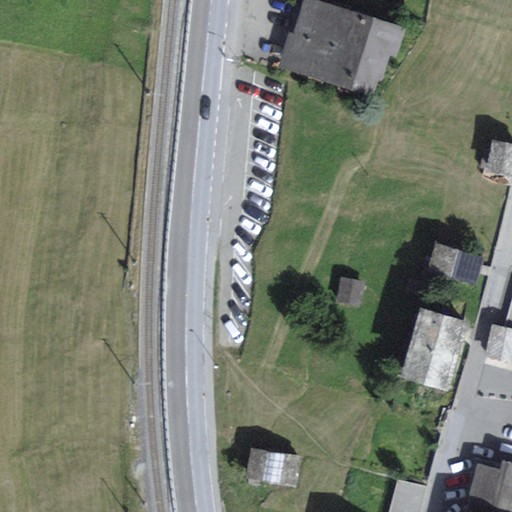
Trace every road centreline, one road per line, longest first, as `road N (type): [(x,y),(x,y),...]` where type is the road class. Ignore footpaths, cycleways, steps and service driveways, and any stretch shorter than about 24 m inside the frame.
road 1 (secondary): [(212,0),(183,378),(196,511)]
road 2 (unclassified): [(511,214),(431,511)]
